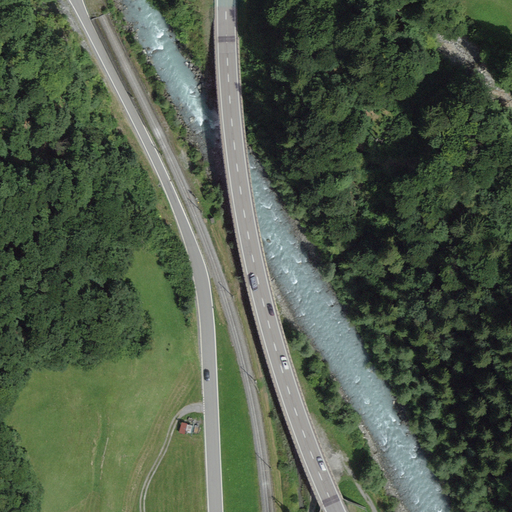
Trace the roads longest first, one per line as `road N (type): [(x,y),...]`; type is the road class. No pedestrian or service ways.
road 1 (unclassified): [(76,0),(192,249),(205,309),(216,511)]
road 2 (primary): [(336,511),(280,366),(257,278),(236,158),(226,0)]
road 3 (track): [(211,408),(177,416),(149,477),(143,511)]
road 4 (track): [(311,511),(329,462),(345,463),(374,511)]
